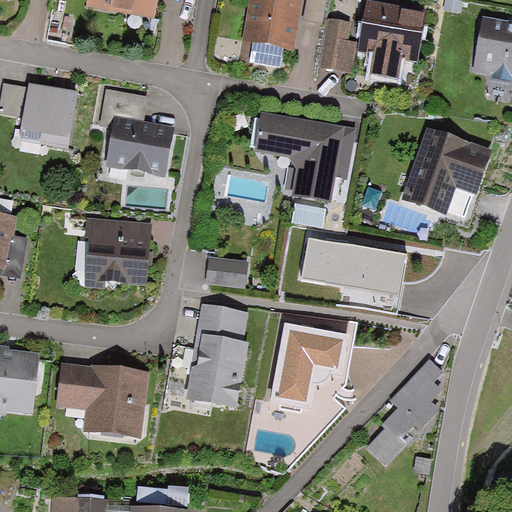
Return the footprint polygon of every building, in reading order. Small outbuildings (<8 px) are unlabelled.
[(87,0),(87,8),(155,19),(158,0),(87,0)] [(302,0),(249,0),(243,43),(294,52),(296,41),(302,0)] [(326,0),(307,0),(303,20),(322,24),(326,0)] [(407,7),(367,0),(358,53),(374,55),(370,76),(399,81),(402,60),(418,63),(426,15),(406,12),(407,7)] [(463,1),(454,0),(446,0),(445,10),(461,12),(463,1)] [(511,22),(483,17),(473,72),(492,75),(491,79),(511,82),(511,22)] [(351,23),(329,19),(320,69),(353,75),(358,43),(348,42),(351,23)] [(0,113),(24,118),(29,88),(4,84),(0,106),(0,113)] [(54,89),(30,85),(29,88),(24,118),(21,131),(71,140),(79,93),(54,89)] [(149,97),(106,90),(101,124),(114,126),(115,117),(145,122),(149,97)] [(318,124),(262,114),(256,153),(289,159),(297,170),(292,197),(332,205),(337,178),(345,129),(337,127),(318,124)] [(145,122),(115,117),(114,126),(106,168),(166,179),(175,128),(157,125),(145,122)] [(337,126),(337,127),(345,129),(337,178),(351,180),(359,129),(337,126)] [(493,152),(427,128),(401,200),(447,216),(457,188),(477,196),(493,152)] [(17,217),(0,213),(0,269),(1,270),(6,271),(12,236),(14,236),(15,229),(17,217)] [(153,224),(87,218),(85,238),(89,239),(84,288),(105,289),(105,284),(147,287),(150,259),(153,224)] [(14,236),(12,236),(6,271),(1,270),(0,276),(21,279),(28,239),(14,236)] [(407,254),(309,238),(303,278),(401,293),(403,278),(407,254)] [(249,262),(209,257),(206,284),(245,289),(249,262)] [(203,304),(197,334),(243,343),(249,313),(203,304)] [(351,337),(285,325),(270,404),(311,411),(316,386),(318,386),(321,385),(323,384),(325,382),(327,381),(330,379),(332,377),(343,379),(351,337)] [(243,343),(197,334),(196,344),(186,401),(237,409),(249,343),(243,343)] [(0,416),(5,417),(5,412),(34,415),(41,354),(9,350),(10,347),(4,346),(0,345),(0,416)] [(444,373),(430,360),(391,401),(399,409),(382,426),(386,429),(367,449),(386,468),(408,445),(402,439),(414,427),(420,432),(440,410),(431,402),(443,390),(435,383),(444,373)] [(98,366),(91,366),(91,367),(62,364),(56,408),(86,412),(83,433),(142,440),(150,373),(98,366)] [(430,476),(433,460),(416,458),(414,474),(430,476)] [(108,500),(53,496),(51,511),(107,511),(108,505),(108,500)]
